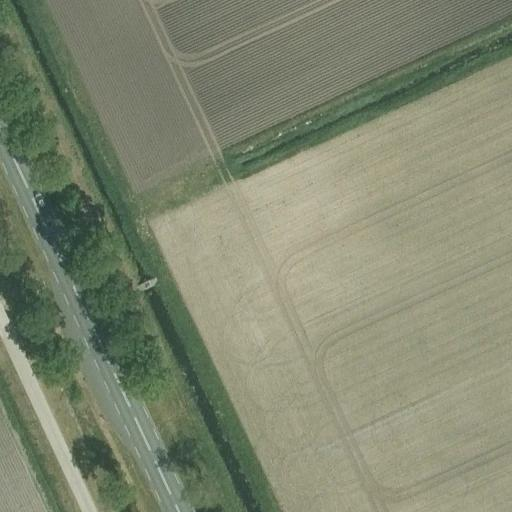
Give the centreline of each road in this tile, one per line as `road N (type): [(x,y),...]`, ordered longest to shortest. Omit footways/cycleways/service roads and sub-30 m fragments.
road 1 (primary): [(169,511),(0,147)]
road 2 (unclassified): [(88,511),(0,321)]
